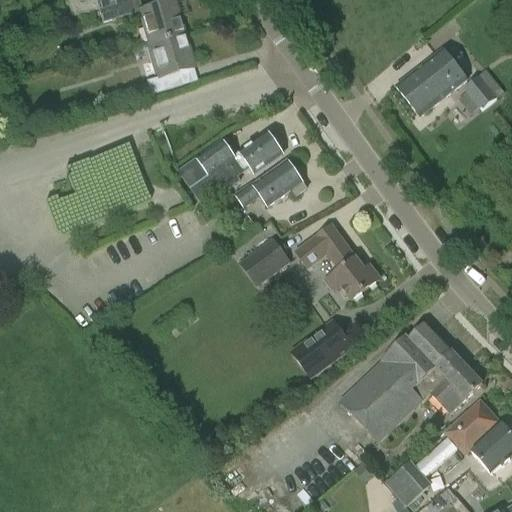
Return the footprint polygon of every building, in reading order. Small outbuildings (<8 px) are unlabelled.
[(71,21),(97,13),(138,1),(137,0),(81,0),(66,5),(71,21)] [(138,15),(147,47),(184,35),(174,2),(141,12),(138,1),(97,13),(101,25),(138,15)] [(149,98),(182,88),(178,75),(194,71),(184,35),(147,47),(156,80),(145,83),(149,98)] [(395,91),(419,121),(466,83),(442,53),(395,91)] [(497,101),(496,101),(479,79),(463,91),(480,113),(497,101)] [(202,210),(239,185),(236,180),(248,171),(254,179),(282,159),(266,135),(234,158),(233,158),(223,143),(178,175),(190,190),(202,210)] [(296,200),(306,193),(286,164),(251,189),(250,187),(233,198),(243,213),(260,201),(267,211),(292,194),(296,200)] [(67,195),(76,224),(145,203),(136,173),(101,184),(101,185),(67,195)] [(231,230),(239,242),(256,231),(248,219),(231,230)] [(333,228),(296,254),(307,270),(328,255),(340,272),(325,283),(334,295),(342,289),(351,303),(380,283),(370,269),(364,273),(333,228)] [(255,291),(290,265),(272,241),(238,267),(255,291)] [(180,309),(153,328),(161,340),(188,320),(180,309)] [(333,323),(290,355),(311,384),(354,352),(333,323)] [(447,382),(446,381),(449,378),(452,381),(465,369),(451,354),(450,355),(424,327),(408,343),(406,340),(381,363),(383,364),(339,405),(378,447),(423,405),(430,399),(447,382)] [(449,418),(482,387),(465,369),(452,381),(449,378),(446,381),(447,382),(430,399),(449,418)] [(498,426),(480,405),(446,436),(465,457),(498,426)] [(492,476),(511,457),(511,440),(501,428),(472,455),(492,476)] [(405,511),(431,489),(410,464),(384,487),(405,511)] [(367,497),(351,477),(328,496),(340,511),(350,511),(367,497)]
